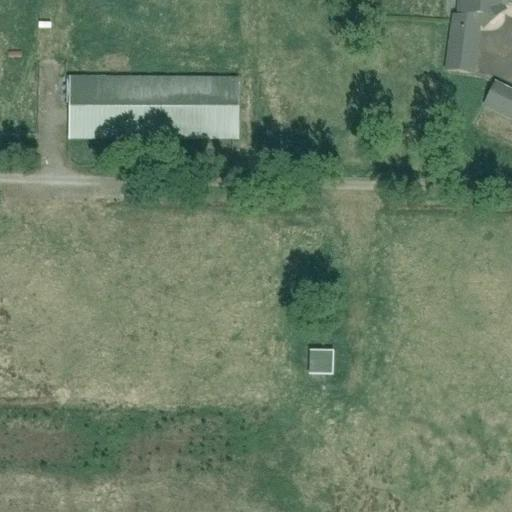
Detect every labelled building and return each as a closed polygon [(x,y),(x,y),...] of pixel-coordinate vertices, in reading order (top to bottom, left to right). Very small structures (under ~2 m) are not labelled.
[(511,0),(455,0),(454,19),(496,22),(497,9),(511,9),(511,0)] [(480,24),(446,22),(441,78),(475,80),(480,24)] [(240,81),(67,81),(67,142),(240,143),(240,81)] [(511,92),(492,83),(469,129),(511,151),(511,92)] [(333,354),(306,353),(305,378),(333,379),(333,354)]
